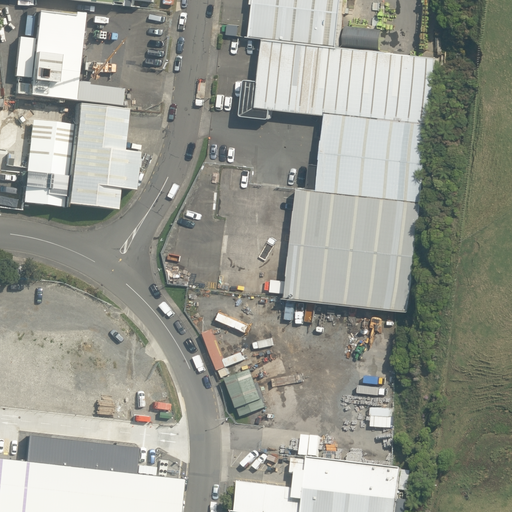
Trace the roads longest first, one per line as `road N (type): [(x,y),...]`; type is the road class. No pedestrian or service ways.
road 1 (unclassified): [(109,270),(170,172),(198,0)]
road 2 (unclassified): [(109,270),(155,313),(192,379),(205,444),(199,511)]
